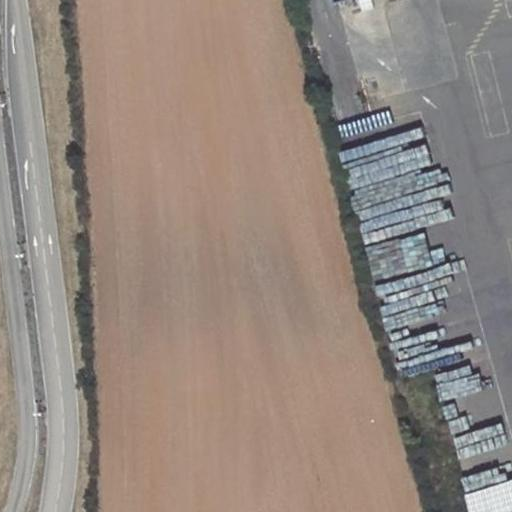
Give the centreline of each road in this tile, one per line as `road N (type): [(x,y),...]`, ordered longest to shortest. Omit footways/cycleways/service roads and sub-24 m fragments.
road 1 (unknown): [(408,38),(511,404)]
road 2 (unknown): [(408,38),(344,47),(325,31),(316,0)]
